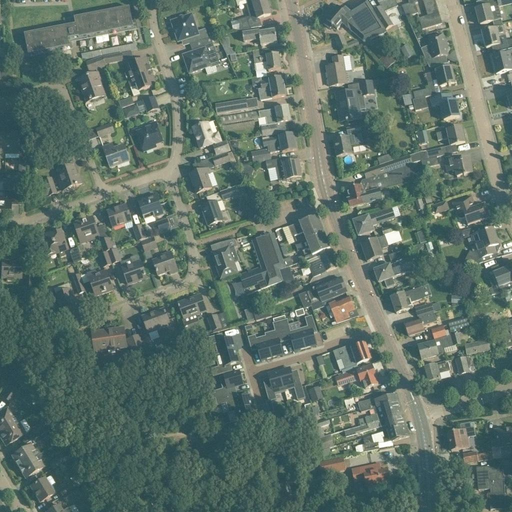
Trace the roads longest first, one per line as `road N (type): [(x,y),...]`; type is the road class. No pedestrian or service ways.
road 1 (tertiary): [(381,329),(326,189),(290,0)]
road 2 (residential): [(511,219),(491,173),(450,0)]
road 3 (residential): [(89,320),(185,286),(193,276),(173,170)]
road 4 (residential): [(102,196),(63,86),(7,101)]
road 5 (residential): [(173,170),(179,108),(152,0)]
road 6 (residential): [(381,329),(251,372)]
